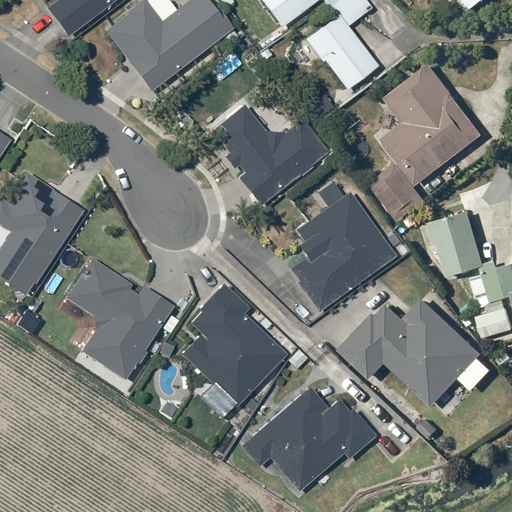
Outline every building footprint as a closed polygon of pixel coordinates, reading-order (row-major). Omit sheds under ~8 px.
[(111,0),(50,0),(51,1),(46,5),(69,34),(111,0)] [(231,27),(209,0),(186,0),(175,9),(167,0),(144,0),(143,0),(137,0),(102,27),(151,90),(231,27)] [(260,0),(281,26),(314,0),(320,0),(332,15),(303,37),(345,90),(379,63),(349,24),(371,7),(365,0),(260,0)] [(459,0),(468,11),(482,0),(459,0)] [(483,135),(430,65),(385,98),(394,110),(372,127),(399,162),(370,183),(399,222),(427,202),(415,187),(483,135)] [(272,141),(243,104),(208,132),(262,202),(326,152),(300,119),(272,141)] [(0,154),(8,142),(0,136),(0,154)] [(78,213),(24,179),(8,204),(0,198),(0,225),(10,232),(0,247),(0,281),(25,297),(78,213)] [(394,256),(348,192),(290,233),(307,256),(288,270),(317,311),(394,256)] [(484,265),(468,211),(422,225),(429,246),(437,243),(447,276),(484,265)] [(171,305),(93,256),(67,298),(101,319),(81,351),(125,378),(171,305)] [(511,263),(483,272),(469,275),(475,296),(489,292),(491,301),(511,295),(511,263)] [(247,303),(224,283),(189,321),(200,331),(180,354),(236,405),(286,351),(241,310),(247,303)] [(482,350),(426,296),(404,319),(386,301),(340,350),(371,379),(387,362),(433,405),(460,377),(473,390),(494,368),(479,353),(482,350)] [(511,330),(511,325),(508,307),(477,314),(483,337),(511,330)] [(326,406),(308,385),(240,444),(258,465),(268,457),(298,491),(343,451),(348,457),(374,434),(339,394),(326,406)]
